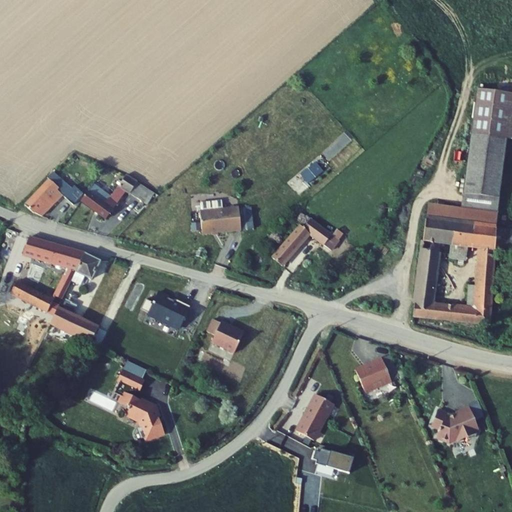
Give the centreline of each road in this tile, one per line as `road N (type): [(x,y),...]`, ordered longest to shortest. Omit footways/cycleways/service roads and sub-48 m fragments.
road 1 (unclassified): [(322,310),(0,210)]
road 2 (tertiary): [(322,310),(254,429),(195,470),(128,485),(106,511)]
road 3 (tertiary): [(511,362),(322,310)]
